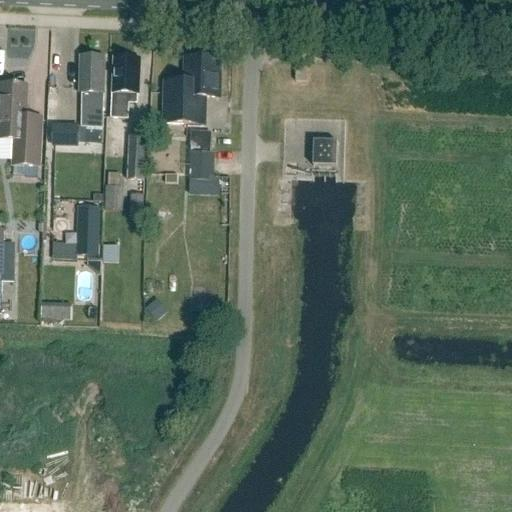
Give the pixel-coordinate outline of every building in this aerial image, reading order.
[(102,127),(103,116),(102,116),(102,95),(103,60),(83,59),(82,94),(83,94),(82,127),(102,127)] [(140,96),(141,61),(114,60),(112,94),(111,120),(129,121),(130,96),(140,96)] [(166,87),(164,128),(186,129),(207,130),(208,102),(218,103),(219,62),(187,61),(186,87),(166,87)] [(306,83),(306,69),(296,68),(296,83),(306,83)] [(11,168),(41,169),(43,144),(44,121),(28,120),(29,88),(1,87),(0,112),(0,141),(12,142),(11,168)] [(78,146),(78,126),(54,125),(54,145),(78,146)] [(191,133),(191,150),(211,151),(212,134),(191,133)] [(144,183),(146,138),(129,137),(127,182),(144,183)] [(337,168),(337,143),(314,142),(313,167),(337,168)] [(189,178),(189,181),(213,182),(214,154),(190,153),(189,178)] [(125,210),(125,189),(109,189),(110,211),(125,210)] [(141,221),(142,197),(129,197),(128,220),(141,221)] [(77,257),(99,258),(101,210),(79,209),(77,257)] [(105,261),(119,261),(120,246),(105,246),(105,261)] [(155,302),(146,310),(157,322),(166,314),(155,302)]
